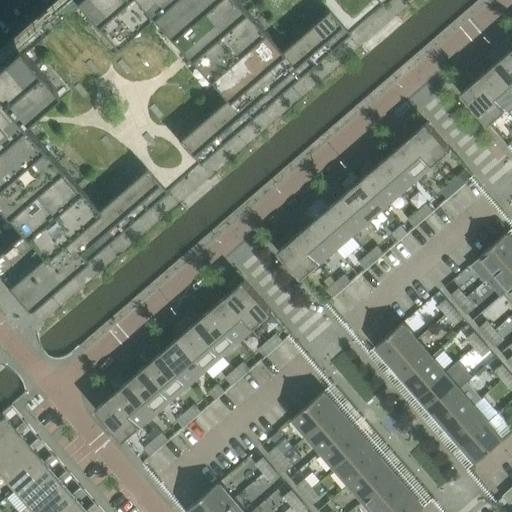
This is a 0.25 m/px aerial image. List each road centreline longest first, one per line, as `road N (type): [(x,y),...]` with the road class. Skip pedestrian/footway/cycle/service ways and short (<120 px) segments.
road 1 (residential): [(416,72),(233,234)]
road 2 (residential): [(233,234),(56,394)]
road 3 (residential): [(56,394),(157,511)]
road 4 (residential): [(233,234),(327,343)]
road 5 (residential): [(416,72),(510,180)]
